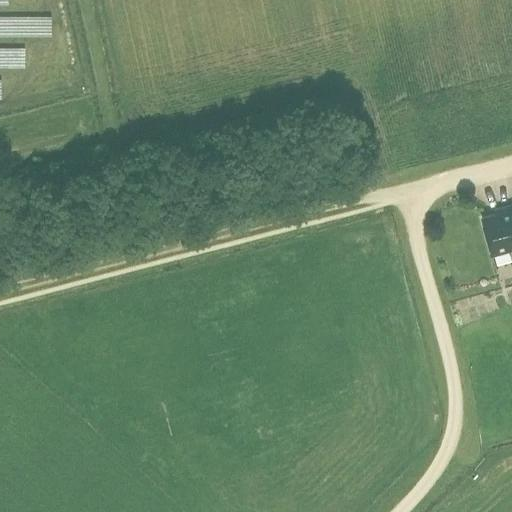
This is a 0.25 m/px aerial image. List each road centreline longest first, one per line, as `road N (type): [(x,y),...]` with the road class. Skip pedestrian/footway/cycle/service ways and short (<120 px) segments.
road 1 (track): [(0,289),(405,190)]
road 2 (track): [(401,511),(439,465),(456,398),(405,190)]
road 3 (track): [(417,495),(471,452),(454,380)]
